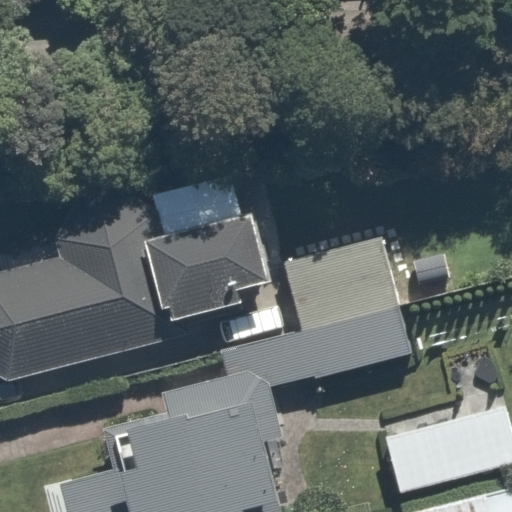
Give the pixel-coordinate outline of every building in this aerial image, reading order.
[(0,382),(1,383),(293,305),(273,229),(176,255),(161,198),(62,225),(73,265),(0,284),(0,382)] [(294,270),(309,330),(413,304),(397,243),(294,270)] [(413,304),(309,330),(228,351),(236,381),(175,397),(181,418),(112,436),(124,481),(62,497),(66,511),(309,511),(281,399),(428,362),(413,304)] [(511,416),(388,447),(402,505),(511,478),(511,416)] [(511,511),(511,497),(457,511),(511,511)]
